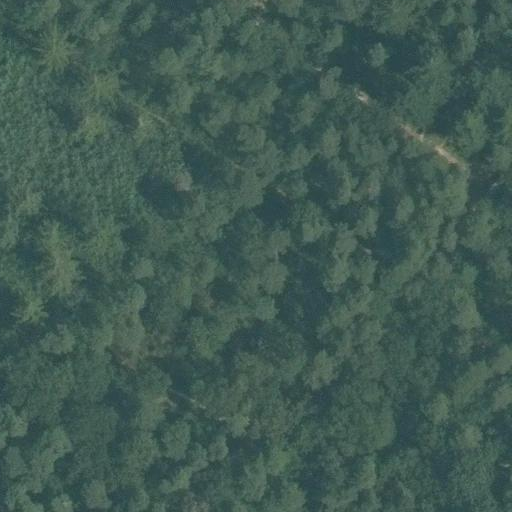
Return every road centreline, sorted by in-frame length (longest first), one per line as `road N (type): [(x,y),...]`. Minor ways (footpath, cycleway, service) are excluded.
road 1 (track): [(179,422),(511,483)]
road 2 (track): [(227,0),(488,176)]
road 3 (track): [(320,432),(488,176)]
